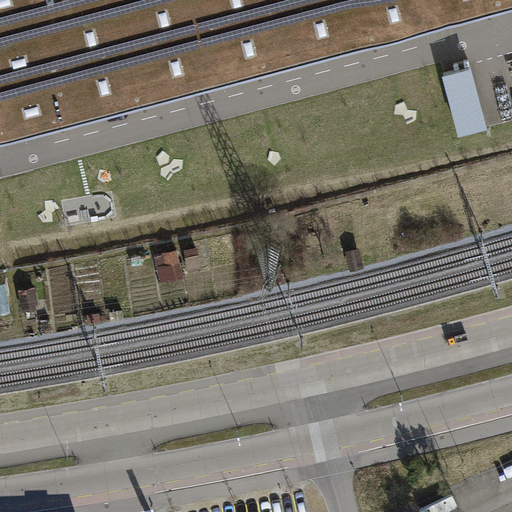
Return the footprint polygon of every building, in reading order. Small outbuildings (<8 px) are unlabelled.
[(511,0),(0,0),(0,134),(23,128),(511,0)] [(479,62),(450,66),(458,127),(487,124),(479,62)] [(316,223),(302,225),(304,236),(318,234),(316,223)] [(34,292),(20,293),(23,316),(37,314),(34,292)] [(100,311),(86,314),(87,323),(101,320),(100,311)] [(50,317),(40,318),(42,330),(52,329),(50,317)]
